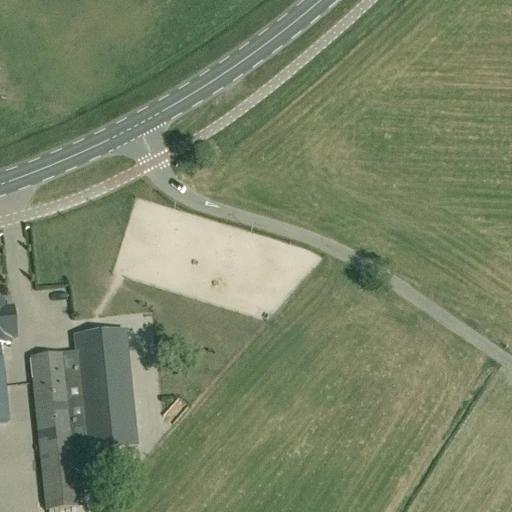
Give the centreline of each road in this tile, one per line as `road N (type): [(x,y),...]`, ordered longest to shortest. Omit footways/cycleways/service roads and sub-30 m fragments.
road 1 (unclassified): [(511,365),(353,264),(178,192),(135,129)]
road 2 (secondary): [(135,129),(221,80),(329,0)]
road 3 (secondary): [(0,187),(135,129)]
